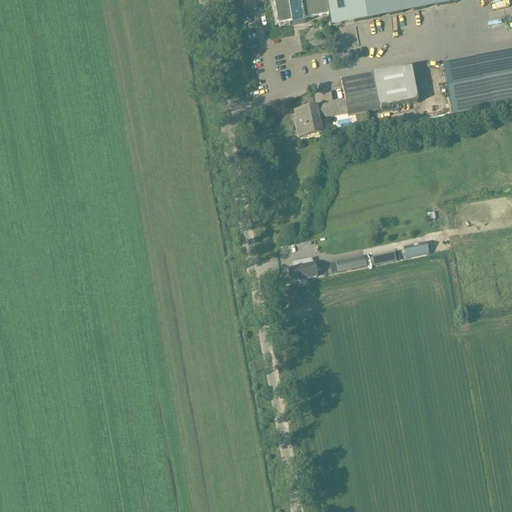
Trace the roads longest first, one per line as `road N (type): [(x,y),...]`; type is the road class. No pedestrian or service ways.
road 1 (unclassified): [(292,511),(201,0)]
road 2 (unknown): [(273,97),(391,72)]
